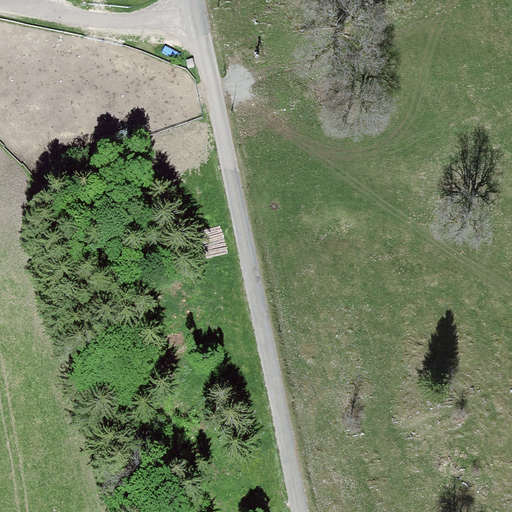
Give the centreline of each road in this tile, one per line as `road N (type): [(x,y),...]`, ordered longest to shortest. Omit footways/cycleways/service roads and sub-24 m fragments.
road 1 (tertiary): [(297,511),(189,0)]
road 2 (track): [(206,84),(511,289)]
